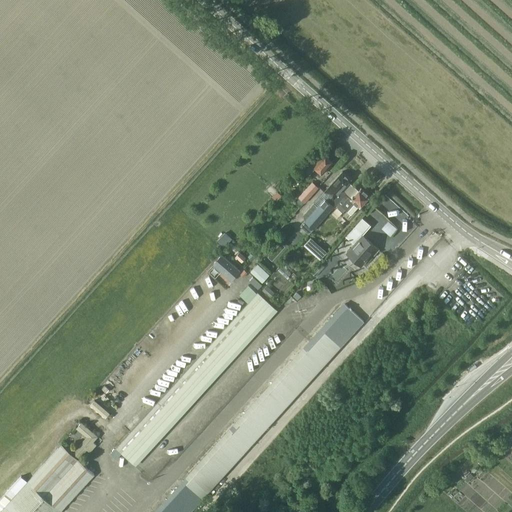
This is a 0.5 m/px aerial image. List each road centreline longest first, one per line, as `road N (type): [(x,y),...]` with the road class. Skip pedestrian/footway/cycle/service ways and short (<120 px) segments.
road 1 (secondary): [(511,260),(456,224),(203,0)]
road 2 (secondary): [(366,511),(472,397)]
